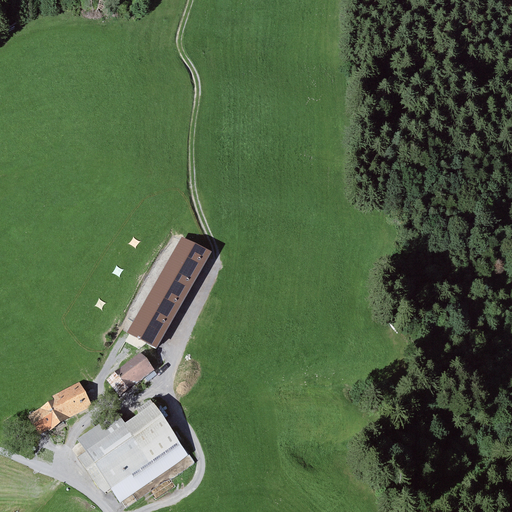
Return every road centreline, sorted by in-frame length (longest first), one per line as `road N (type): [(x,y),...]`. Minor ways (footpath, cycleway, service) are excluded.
road 1 (track): [(191,0),(180,47),(197,94),(184,215),(103,364),(101,398),(73,434),(61,477)]
road 2 (track): [(192,185),(216,263),(170,351),(174,407)]
road 3 (track): [(140,511),(188,489),(197,450),(174,407),(156,394),(89,415)]
road 4 (track): [(108,511),(78,485),(0,451)]
